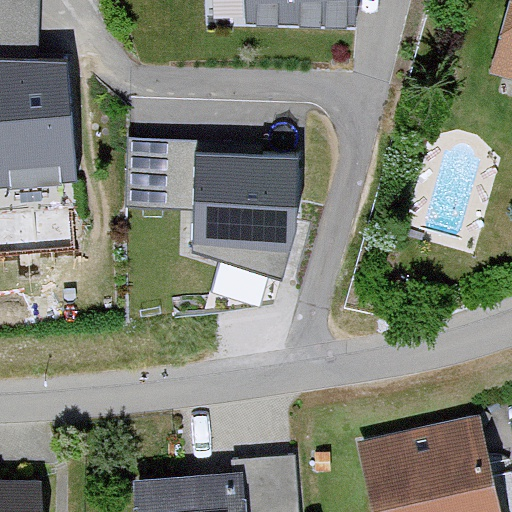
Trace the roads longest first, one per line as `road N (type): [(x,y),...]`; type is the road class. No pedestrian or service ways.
road 1 (unknown): [(297,373),(368,107),(215,96),(129,79),(93,48),(76,0)]
road 2 (residential): [(511,311),(406,358),(136,396),(0,406)]
